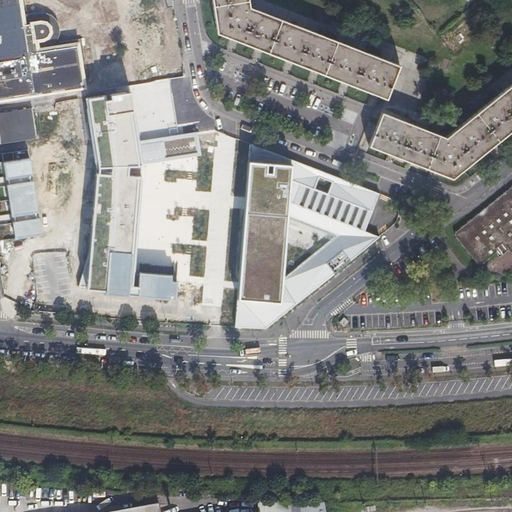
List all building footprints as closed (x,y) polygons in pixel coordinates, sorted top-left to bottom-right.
[(0,0),(0,98),(84,85),(77,44),(27,52),(19,0),(0,0)] [(248,0),(212,0),(217,31),(387,97),(400,65),(322,34),(249,6),(248,0)] [(173,112),(157,8),(134,12),(150,115),(173,112)] [(511,82),(447,136),(382,112),(370,145),(453,177),(511,128),(511,82)] [(36,137),(31,107),(0,111),(0,138),(1,142),(36,137)] [(382,191),(246,140),(228,323),(268,325),(378,234),(366,231),(382,191)] [(173,154),(154,152),(153,165),(172,167),(173,154)] [(58,164),(41,166),(43,178),(36,179),(38,194),(47,193),(49,214),(63,212),(58,164)] [(481,268),(506,248),(511,255),(511,185),(453,234),(481,268)]
